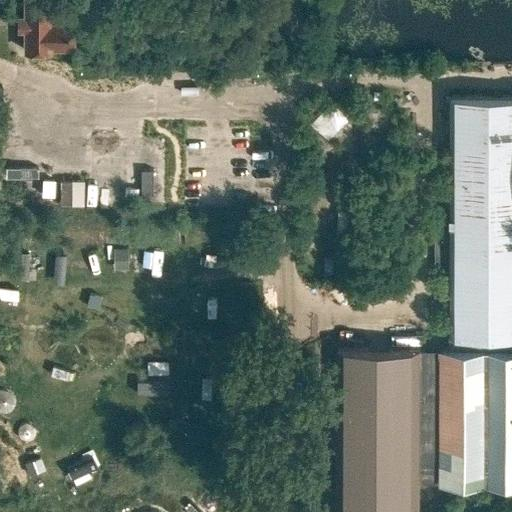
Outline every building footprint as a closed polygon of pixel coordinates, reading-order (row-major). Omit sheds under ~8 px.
[(73,9),(50,9),(49,0),(23,0),(24,15),(18,15),(18,21),(18,29),(24,29),(23,49),(72,49),(73,9)] [(511,94),(500,95),(452,95),(451,120),(451,153),(450,335),(511,334),(511,94)] [(333,102),(313,123),(329,138),(349,117),(333,102)] [(201,163),(201,172),(221,172),(221,163),(201,163)] [(13,169),(13,178),(33,178),(33,169),(13,169)] [(70,170),(70,180),(90,180),(90,170),(70,170)] [(147,172),(147,192),(156,192),(156,172),(147,172)] [(186,181),(186,201),(195,201),(195,181),(186,181)] [(341,211),(341,231),(351,231),(351,211),(341,211)] [(328,255),(328,275),(337,275),(337,255),(328,255)] [(62,258),(62,278),(82,278),(82,258),(62,258)] [(444,346),(444,348),(418,348),(360,347),(338,347),(337,511),(419,511),(420,480),(511,480),(511,346),(450,346),(444,346)] [(64,367),(64,387),(73,387),(73,367),(64,367)] [(103,367),(103,387),(112,387),(112,367),(103,367)] [(148,368),(148,388),(157,388),(157,368),(148,368)] [(194,369),(194,389),(203,389),(203,369),(194,369)] [(193,420),(193,440),(202,440),(202,420),(193,420)] [(64,421),(64,441),(73,441),(73,421),(64,421)] [(104,421),(104,441),(113,441),(113,421),(104,421)] [(148,421),(148,441),(157,441),(157,421),(148,421)]
